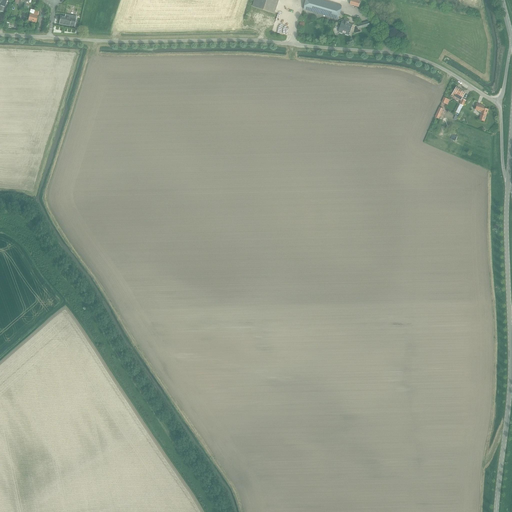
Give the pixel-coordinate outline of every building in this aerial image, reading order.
[(278,0),(252,0),(250,6),(274,14),(278,0)] [(342,6),(321,0),(306,0),(304,9),(338,19),(342,6)] [(38,13),(34,12),(35,10),(31,9),(28,21),(36,23),(38,13)] [(68,17),(60,16),(59,24),(70,26),(74,26),(76,16),(69,15),(68,17)] [(343,22),(341,21),(338,32),(349,35),(353,25),(348,23),(349,20),(344,18),(343,22)] [(465,93),(456,87),(453,92),(452,95),(455,97),(457,94),(462,97),(465,93)] [(483,105),(477,103),(475,109),(478,111),(478,112),(481,113),(479,120),(484,121),(487,113),(488,109),(485,108),(483,105)]
